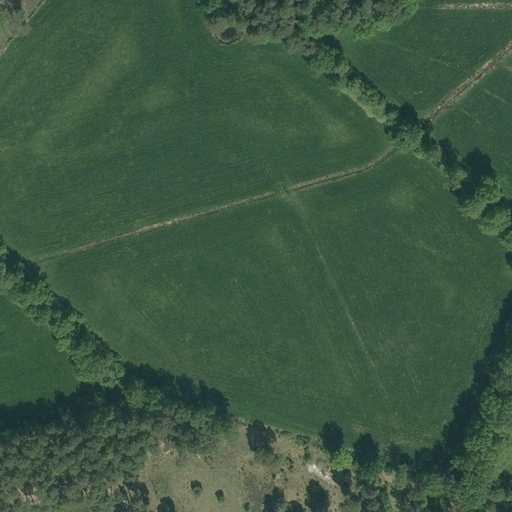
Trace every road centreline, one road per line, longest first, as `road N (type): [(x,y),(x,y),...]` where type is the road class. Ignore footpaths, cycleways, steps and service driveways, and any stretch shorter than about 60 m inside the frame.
road 1 (track): [(511,384),(453,511)]
road 2 (track): [(0,500),(84,487),(127,511)]
